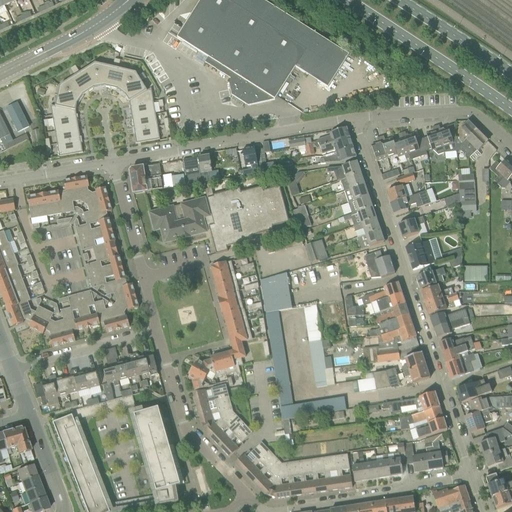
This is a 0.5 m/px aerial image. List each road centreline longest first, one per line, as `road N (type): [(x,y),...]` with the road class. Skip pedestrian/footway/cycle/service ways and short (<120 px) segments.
road 1 (residential): [(473,477),(353,118)]
road 2 (residential): [(114,163),(353,118)]
road 3 (residential): [(265,511),(473,477)]
road 4 (secondary): [(346,0),(511,110)]
road 5 (residential): [(247,496),(185,429),(156,329)]
road 6 (residential): [(156,329),(114,163)]
road 7 (residential): [(11,370),(156,329)]
road 8 (unclassified): [(0,75),(129,0)]
road 9 (secondary): [(511,75),(397,0)]
road 10 (residential): [(353,118),(482,117)]
